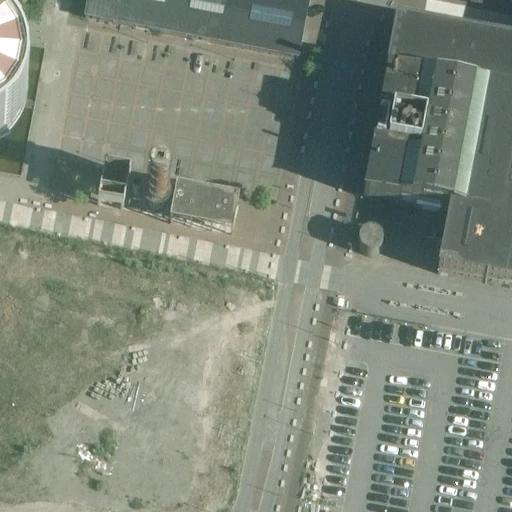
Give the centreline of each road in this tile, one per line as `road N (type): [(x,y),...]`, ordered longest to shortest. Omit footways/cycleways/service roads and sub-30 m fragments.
road 1 (unclassified): [(261,511),(301,352),(358,36),(373,0)]
road 2 (unclassified): [(347,0),(271,356),(247,511)]
road 3 (unknown): [(80,111),(138,133),(308,168)]
road 4 (unknown): [(305,511),(354,350),(369,344),(383,354)]
